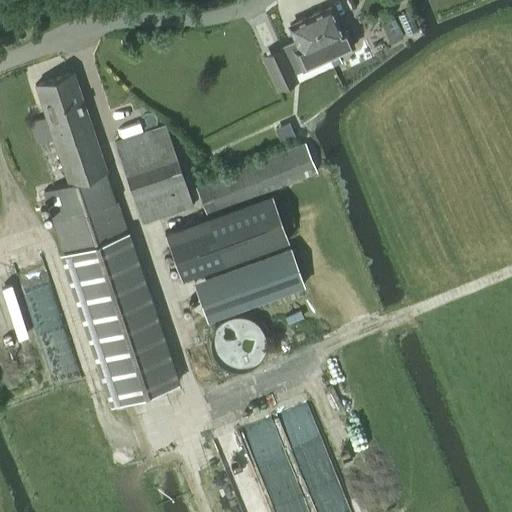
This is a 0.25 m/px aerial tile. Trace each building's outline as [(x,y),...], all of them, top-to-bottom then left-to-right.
[(340,32),(329,8),(321,11),(318,10),(313,13),(312,16),(309,17),(328,58),(332,66),(341,62),(337,54),(354,47),(346,29),(340,32)] [(328,58),(309,17),(306,18),(303,17),(298,20),(297,22),(289,26),(297,43),(281,50),(283,54),(265,63),(277,89),(296,79),(294,74),(328,58)] [(177,382),(73,72),(35,85),(45,116),(30,122),(37,143),(53,138),(68,183),(43,191),(106,378),(114,403),(137,395),(177,382)] [(142,224),(193,206),(166,126),(115,143),(142,224)] [(207,216),(316,172),(305,144),(196,189),(207,216)] [(180,279),(184,277),(288,239),(277,209),(272,193),(164,233),(180,279)] [(284,226),(295,223),(288,201),(277,205),(284,226)] [(286,254),(199,285),(196,286),(210,324),(213,323),(300,292),(305,290),(292,252),(286,254)]
